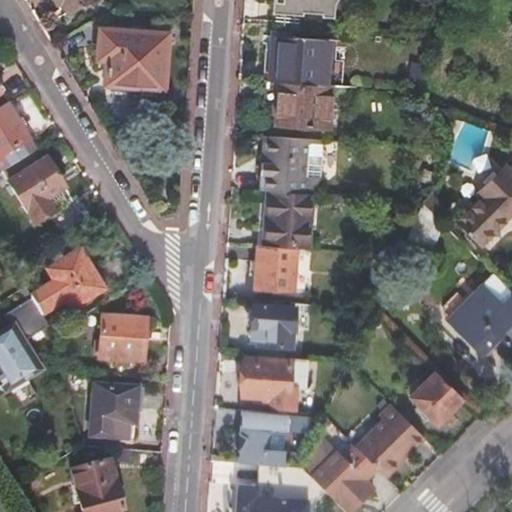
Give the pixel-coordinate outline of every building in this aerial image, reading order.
[(86,0),(55,0),(57,4),(62,2),(68,12),(86,0)] [(285,0),(285,11),(327,13),(328,0),(285,0)] [(105,86),(164,90),(167,33),(100,28),(97,60),(106,61),(105,86)] [(273,35),(270,82),(278,82),(325,85),(328,39),(273,35)] [(325,85),(278,82),(274,123),(331,127),(334,86),(325,85)] [(35,152),(7,104),(0,108),(0,169),(2,172),(6,169),(33,154),(35,152)] [(301,139),(269,136),(267,162),(261,163),(261,174),(266,174),(266,190),(311,194),(313,176),(298,175),(301,139)] [(316,140),(301,139),(298,175),(313,176),(316,140)] [(39,163),(33,154),(6,169),(12,180),(8,182),(33,225),(68,204),(62,192),(66,189),(47,158),(39,163)] [(455,219),(480,246),(511,215),(511,167),(508,162),(474,194),(477,197),(455,219)] [(427,193),(436,175),(425,170),(417,187),(427,193)] [(311,194),(266,190),(262,245),(297,248),(307,248),(311,194)] [(441,222),(423,202),(408,236),(431,246),(441,222)] [(262,245),(257,244),(253,287),(285,290),(294,290),(297,248),(262,245)] [(53,281),(29,296),(42,316),(65,302),(72,310),(104,290),(80,250),(47,270),(53,281)] [(511,347),(511,291),(493,273),(448,318),(481,352),(499,334),(511,347)] [(256,343),(292,346),(295,303),(253,300),(251,337),(256,337),(256,343)] [(103,315),(101,338),(100,358),(100,359),(113,360),(113,368),(130,369),(130,362),(144,362),(148,318),(103,315)] [(0,385),(5,393),(43,370),(15,324),(0,332),(0,385)] [(290,384),(291,360),(244,356),(241,395),(270,398),(269,406),(296,408),(297,385),(290,384)] [(309,358),(291,357),(291,360),(290,384),(297,385),(308,385),(309,358)] [(436,423),(462,398),(435,371),(410,396),(436,423)] [(136,423),(139,388),(95,384),(90,436),(111,438),(128,439),(129,423),(136,423)] [(376,467),(384,475),(401,458),(397,454),(418,432),(390,405),(379,415),(382,419),(356,446),(376,467)] [(277,411),(239,409),(236,446),(274,448),(277,411)] [(401,458),(422,436),(418,432),(397,454),(401,458)] [(310,476),(346,511),(348,511),(373,486),(365,478),(376,467),(356,446),(351,441),(339,454),(335,450),(310,476)] [(292,465),(240,462),(236,511),(305,511),(306,499),(271,496),(271,475),(292,475),(292,465)] [(83,511),(122,511),(123,511),(111,463),(74,472),(83,511)]
